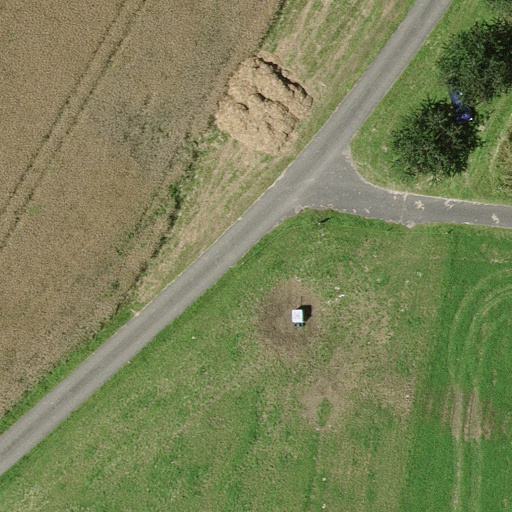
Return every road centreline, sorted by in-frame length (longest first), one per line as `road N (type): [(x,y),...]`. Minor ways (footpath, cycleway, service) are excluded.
road 1 (track): [(306,174),(0,459)]
road 2 (track): [(443,0),(306,174)]
road 3 (track): [(306,174),(350,194),(511,223)]
